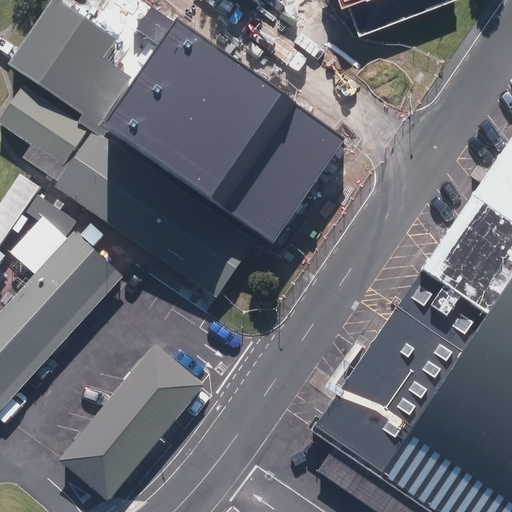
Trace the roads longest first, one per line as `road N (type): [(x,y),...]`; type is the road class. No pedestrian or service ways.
road 1 (unclassified): [(511,31),(253,430),(171,511)]
road 2 (unknown): [(6,466),(127,335),(168,341),(226,397)]
